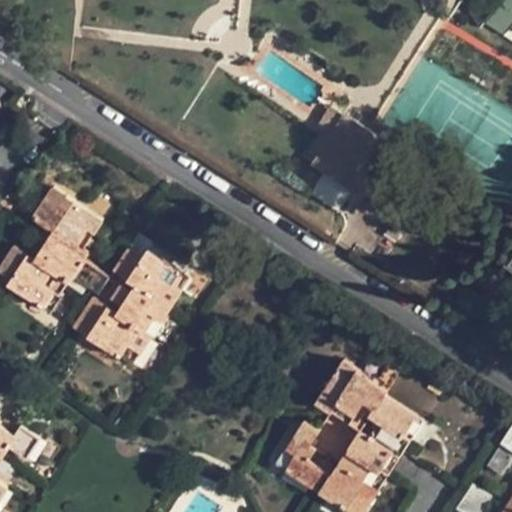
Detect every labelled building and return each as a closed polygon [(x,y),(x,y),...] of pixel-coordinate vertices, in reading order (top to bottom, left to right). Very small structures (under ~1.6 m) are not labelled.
[(479,24),(485,21),(503,0),(473,0),(467,7),(479,24)] [(511,21),(511,0),(503,0),(485,21),(501,33),(511,21)] [(511,21),(501,33),(508,38),(511,40),(511,21)] [(316,163),(328,170),(356,188),(365,194),(375,177),(385,162),(374,154),(384,138),(347,114),(316,163)] [(396,145),(384,138),(374,154),(385,162),(396,145)] [(385,162),(375,177),(384,183),(394,167),(385,162)] [(313,194),(341,212),(356,188),(328,170),(313,194)] [(34,216),(45,223),(54,229),(83,247),(102,219),(53,187),(34,216)] [(37,236),(39,237),(46,241),(54,229),(45,223),(37,236)] [(46,241),(39,237),(30,253),(36,256),(35,260),(68,281),(70,282),(75,276),(100,292),(111,274),(86,258),(90,252),(83,247),(54,229),(46,241)] [(50,310),(68,281),(35,260),(36,256),(30,253),(15,244),(0,266),(0,269),(11,278),(8,282),(50,310)] [(114,269),(135,283),(171,304),(190,276),(147,248),(142,254),(129,246),(114,269)] [(122,302),(117,310),(152,334),(171,304),(135,283),(131,288),(123,283),(113,297),(122,302)] [(133,363),(152,334),(117,310),(94,296),(75,327),(133,363)] [(365,401),(373,406),(375,407),(384,395),(388,389),(358,370),(358,367),(344,358),(316,400),(333,411),(337,404),(356,416),(365,401)] [(424,421),(384,395),(375,407),(373,406),(370,412),(370,416),(363,428),(394,448),(394,452),(401,455),(424,421)] [(351,423),(358,427),(359,425),(363,428),(370,416),(370,412),(373,406),(365,401),(356,416),(351,423)] [(333,411),(351,423),(356,416),(337,404),(333,411)] [(276,463),(319,491),(330,474),(308,460),(317,448),(310,443),(320,429),(305,419),(276,463)] [(0,423),(0,450),(4,453),(9,445),(27,456),(40,436),(22,424),(15,433),(0,423)] [(359,425),(358,427),(360,428),(347,449),(382,470),(394,452),(394,448),(363,428),(359,425)] [(511,425),(501,442),(503,443),(490,463),(501,471),(511,454),(511,425)] [(364,511),(389,475),(382,470),(347,449),(330,474),(319,491),(352,511),(364,511)] [(460,507),(467,511),(477,511),(489,495),(474,485),(460,507)]
